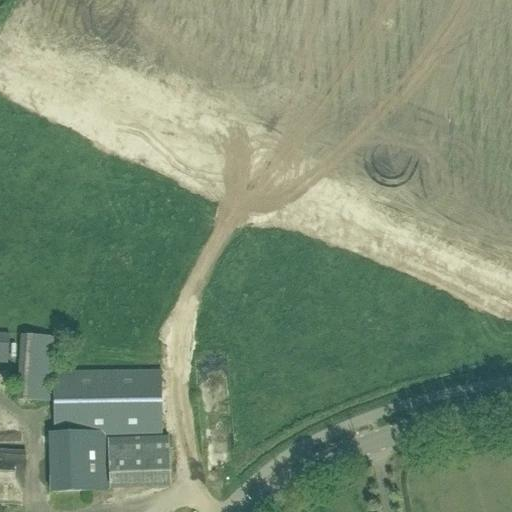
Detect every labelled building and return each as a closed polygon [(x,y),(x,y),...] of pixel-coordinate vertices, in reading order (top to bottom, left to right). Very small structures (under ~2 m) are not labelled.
[(10,335),(0,334),(0,366),(8,367),(10,335)] [(55,340),(19,337),(14,402),(50,405),(53,405),(53,434),(50,434),(51,494),(105,493),(105,436),(161,435),(160,373),(55,374),(55,340)] [(224,389),(204,393),(209,415),(228,411),(224,389)] [(210,419),(212,468),(230,468),(228,418),(210,419)] [(168,480),(166,437),(106,440),(108,483),(168,480)] [(0,505),(19,506),(25,453),(0,451),(0,505)]
